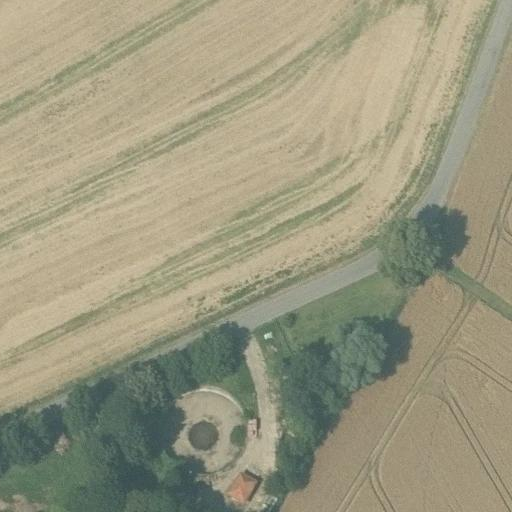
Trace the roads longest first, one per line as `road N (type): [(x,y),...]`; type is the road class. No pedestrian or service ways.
road 1 (residential): [(510,0),(449,163),(403,247),(353,278),(0,438)]
road 2 (track): [(403,247),(511,322)]
